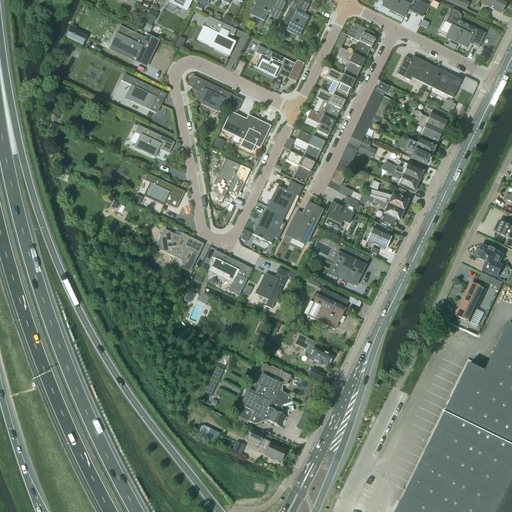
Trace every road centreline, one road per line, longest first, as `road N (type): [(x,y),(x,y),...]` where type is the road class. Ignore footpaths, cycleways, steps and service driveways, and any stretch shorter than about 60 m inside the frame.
road 1 (trunk): [(219,511),(133,403),(71,297),(27,181),(0,44)]
road 2 (trunk): [(135,511),(49,321),(0,129)]
road 3 (residential): [(228,246),(202,234),(175,73),(200,65),(294,111)]
road 4 (trunk): [(0,233),(55,401),(109,511)]
road 5 (secondary): [(378,330),(500,82)]
road 6 (residential): [(398,387),(511,153)]
road 7 (secondary): [(315,511),(378,330)]
road 8 (residential): [(316,194),(397,29)]
road 9 (residential): [(228,246),(294,111)]
road 10 (secondary): [(378,330),(312,462)]
road 11 (unclassified): [(341,511),(398,387)]
road 12 (trunk): [(0,392),(38,511)]
